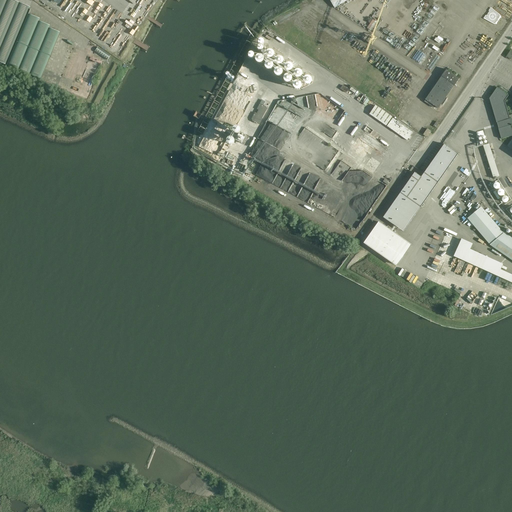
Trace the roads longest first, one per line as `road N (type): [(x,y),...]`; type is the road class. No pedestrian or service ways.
road 1 (unknown): [(511,267),(433,211),(472,119)]
road 2 (unclassified): [(407,170),(511,29)]
